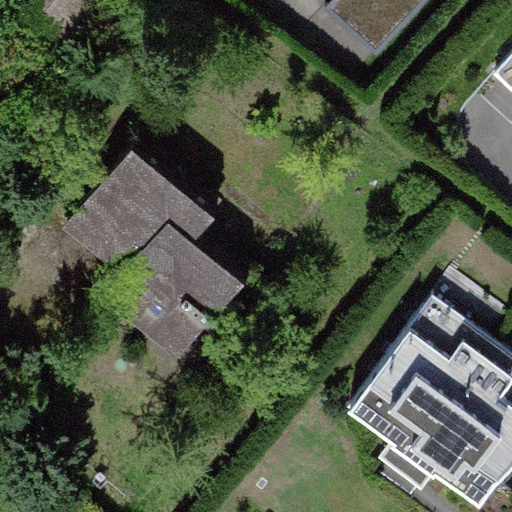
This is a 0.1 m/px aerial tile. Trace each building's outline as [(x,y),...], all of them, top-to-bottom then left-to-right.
[(118,0),(52,0),(38,18),(76,50),(118,0)] [(331,0),(327,5),(378,51),(424,0),(331,0)] [(511,50),(494,70),(511,86),(511,50)] [(218,201),(136,135),(67,220),(125,267),(107,289),(182,350),(248,268),(197,227),(218,201)] [(425,303),(351,403),(481,498),(511,455),(511,347),(473,318),(463,331),(425,303)] [(84,511),(58,490),(39,511),(84,511)]
